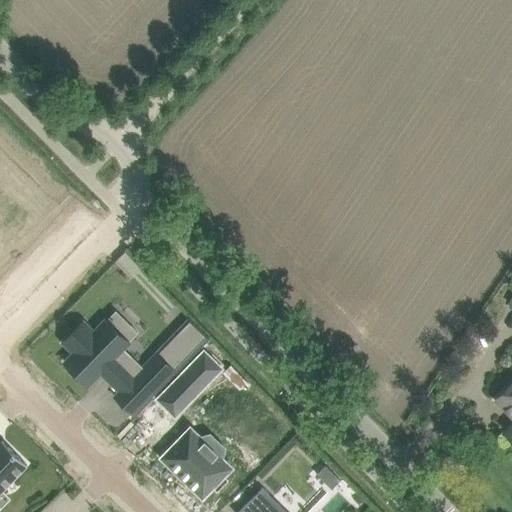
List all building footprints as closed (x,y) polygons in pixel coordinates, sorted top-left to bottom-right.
[(0,139),(0,162),(15,177),(27,166),(0,139)] [(0,251),(27,224),(4,201),(0,205),(0,251)] [(83,324),(63,344),(73,353),(64,362),(87,385),(112,359),(132,379),(114,397),(131,414),(173,372),(156,355),(142,369),(122,349),(126,345),(104,322),(93,333),(83,324)] [(204,352),(157,400),(175,416),(221,369),(204,352)] [(511,385),(511,386),(497,399),(511,414),(511,423),(506,430),(511,436),(511,385)] [(190,429),(162,458),(178,473),(179,472),(188,480),(187,482),(202,497),(230,468),(220,459),(222,449),(209,437),(200,439),(190,429)] [(0,493),(28,465),(2,440),(0,442),(0,493)] [(326,464),(317,474),(332,489),(341,479),(326,464)] [(288,511),(263,487),(238,511),(288,511)]
